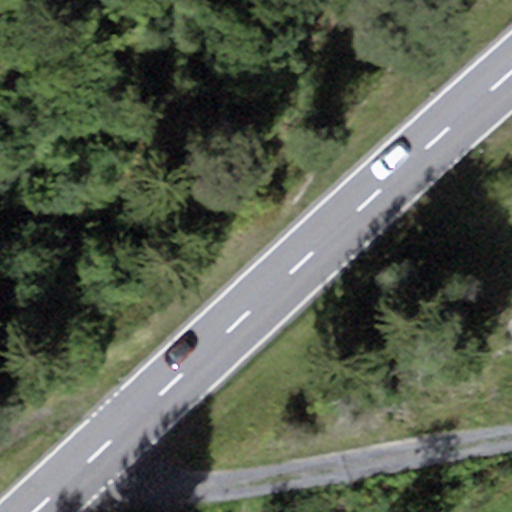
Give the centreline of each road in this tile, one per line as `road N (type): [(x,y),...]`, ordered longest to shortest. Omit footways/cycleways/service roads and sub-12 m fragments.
road 1 (primary): [(511,75),(35,511)]
road 2 (track): [(184,373),(511,404)]
